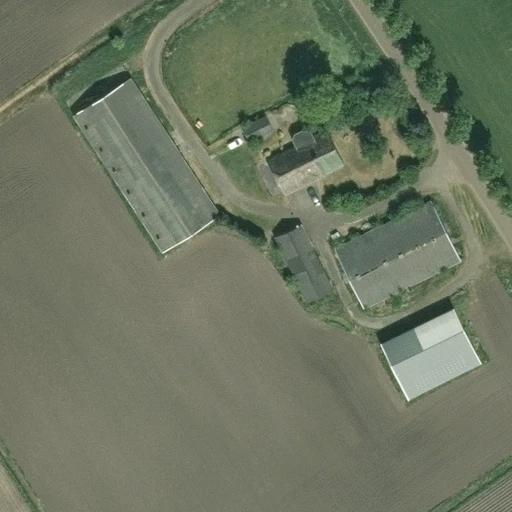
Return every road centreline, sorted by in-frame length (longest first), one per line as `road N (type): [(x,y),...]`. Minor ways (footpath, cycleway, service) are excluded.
road 1 (unclassified): [(511,238),(355,0)]
road 2 (unknown): [(441,131),(327,208)]
